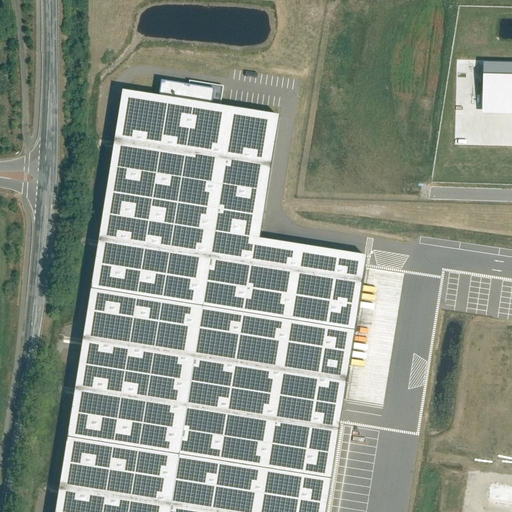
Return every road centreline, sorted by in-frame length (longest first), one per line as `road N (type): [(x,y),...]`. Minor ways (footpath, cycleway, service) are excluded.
road 1 (tertiary): [(3,511),(49,176)]
road 2 (tertiary): [(49,176),(50,0)]
